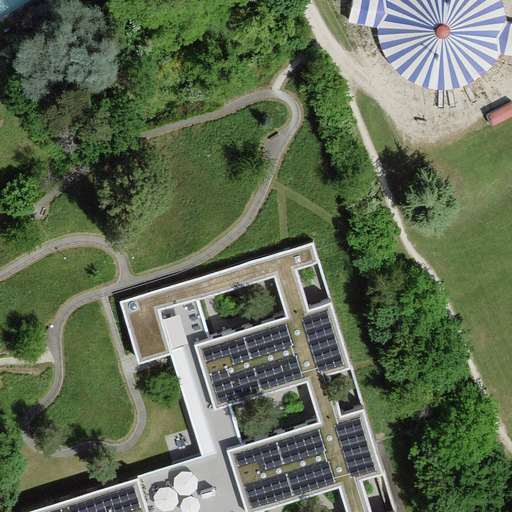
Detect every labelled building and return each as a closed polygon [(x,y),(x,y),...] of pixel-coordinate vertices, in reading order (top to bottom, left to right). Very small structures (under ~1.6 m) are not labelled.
[(199,295),(278,271),(298,265),(320,258),(314,239),(121,299),(139,359),(172,348),(159,307),(199,295)] [(291,310),(311,304),(298,265),(278,271),(291,310)] [(139,473),(151,511),(265,511),(264,505),(252,509),(233,444),(244,440),(232,400),(221,403),(201,338),(211,335),(199,295),(159,307),(172,348),(183,346),(215,449),(139,473)] [(232,400),(312,375),(331,369),(352,363),(331,298),(311,304),(291,310),(211,335),(201,338),(221,403),(232,400)] [(344,409),(331,369),(312,375),(325,415),(344,409)] [(364,403),(344,409),(325,415),(244,440),(233,444),(252,509),(264,505),(345,480),(363,475),(385,467),(364,403)] [(151,511),(139,473),(21,509),(22,511),(151,511)] [(374,511),(363,475),(345,480),(355,511),(374,511)]
